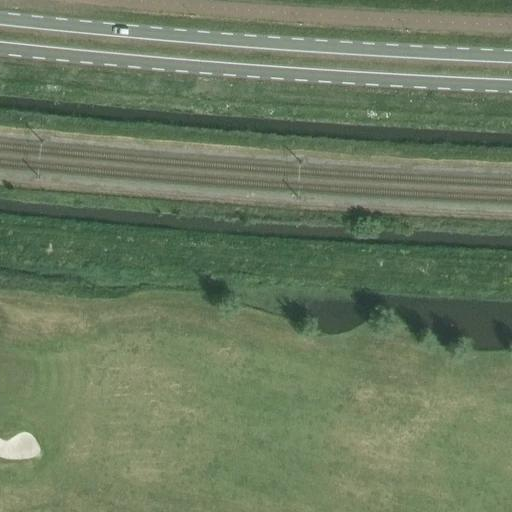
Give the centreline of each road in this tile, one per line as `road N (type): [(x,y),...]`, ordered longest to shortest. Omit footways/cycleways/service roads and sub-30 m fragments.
road 1 (secondary): [(0,46),(352,80),(511,86)]
road 2 (secondary): [(511,57),(0,17)]
